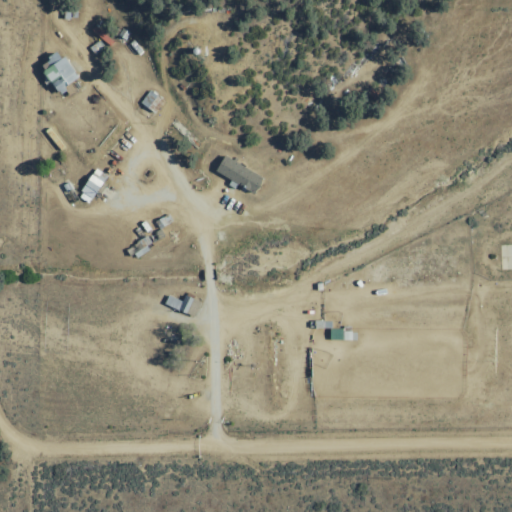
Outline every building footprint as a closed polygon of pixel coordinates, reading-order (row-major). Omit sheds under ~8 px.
[(41,70),(55,92),(76,78),(56,48),(43,57),(49,65),(41,70)] [(224,153),(261,175),(253,190),(215,168),(224,153)] [(88,198),(77,190),(95,166),(106,174),(88,198)] [(56,184),(66,179),(77,199),(67,204),(56,184)] [(163,303),(168,293),(180,300),(185,292),(200,300),(192,313),(179,306),(176,310),(163,303)] [(328,326),(331,326),(342,327),(342,338),(328,338),(328,326)]
